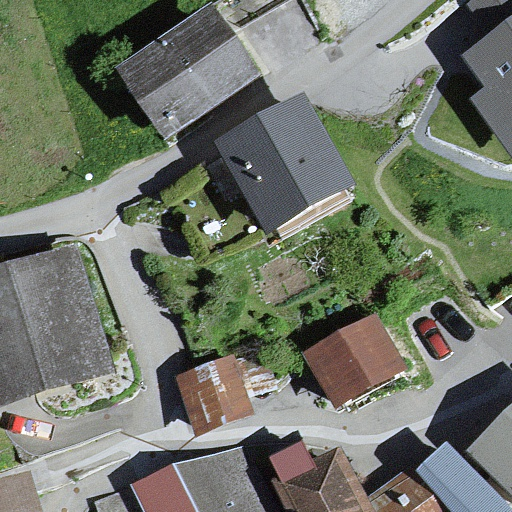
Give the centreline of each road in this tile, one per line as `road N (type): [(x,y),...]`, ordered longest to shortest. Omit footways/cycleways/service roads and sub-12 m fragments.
road 1 (residential): [(0,236),(122,191),(362,37),(406,0)]
road 2 (residential): [(511,388),(382,441),(331,433),(149,442)]
road 3 (unknown): [(149,442),(163,403),(154,349),(125,284),(71,215)]
road 4 (residential): [(149,442),(0,487)]
